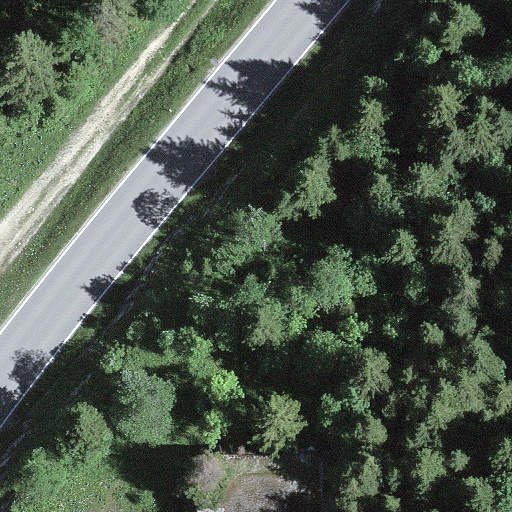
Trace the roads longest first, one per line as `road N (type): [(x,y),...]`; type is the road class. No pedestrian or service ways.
road 1 (tertiary): [(318,0),(0,389)]
road 2 (track): [(0,255),(204,0)]
